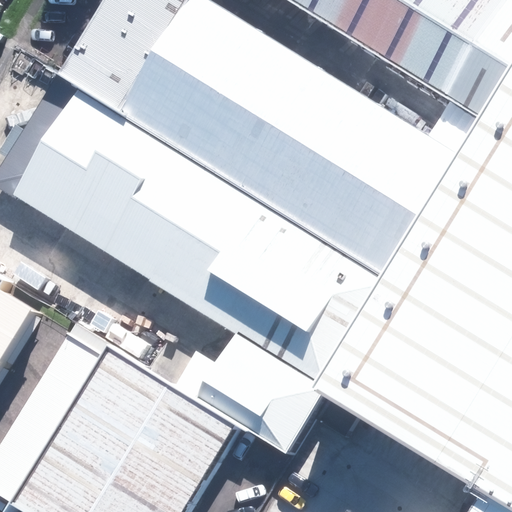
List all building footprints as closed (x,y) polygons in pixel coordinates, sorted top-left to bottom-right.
[(482,160),(224,0),(122,0),(79,76),(96,86),(410,281),(482,160)] [(511,0),(244,0),(491,144),(511,108),(511,0)] [(301,456),(410,281),(96,86),(29,192),(253,332),(211,399),(129,348),(30,507),(37,511),(203,511),(256,428),(301,456)] [(511,486),(511,122),(349,386),(511,486)] [(0,290),(0,347),(25,305),(0,290)] [(129,348),(89,323),(0,465),(0,511),(26,511),(30,507),(129,348)]
